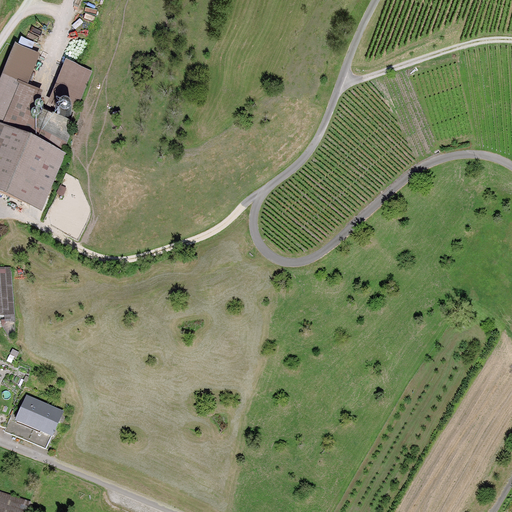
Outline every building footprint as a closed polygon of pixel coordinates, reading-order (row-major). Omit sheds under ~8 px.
[(94,39),(98,27),(84,22),(80,34),(94,39)] [(17,44),(0,82),(0,193),(42,212),(67,154),(64,153),(76,125),(72,124),(94,73),(68,62),(52,97),(28,86),(41,55),(17,44)] [(12,266),(0,267),(0,314),(15,313),(12,266)] [(21,410),(15,408),(5,432),(47,449),(51,438),(53,438),(56,430),(64,412),(27,396),(21,410)] [(0,491),(0,511),(27,511),(30,502),(0,491)]
